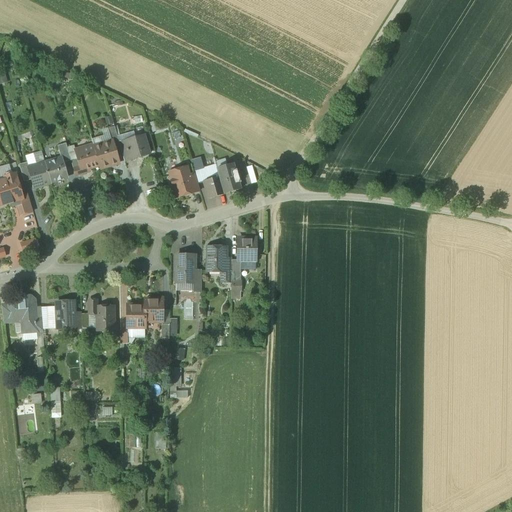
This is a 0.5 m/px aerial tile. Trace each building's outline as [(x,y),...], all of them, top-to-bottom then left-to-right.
[(119,142),(114,127),(107,129),(111,142),(112,142),(114,148),(120,146),(119,142)] [(162,127),(156,128),(158,137),(164,135),(162,127)] [(144,135),(126,140),(132,160),(149,154),(144,135)] [(126,140),(119,142),(120,146),(124,162),(132,160),(126,140)] [(111,142),(94,148),(99,166),(100,169),(119,163),(114,148),(112,142),(111,142)] [(66,144),(58,147),(61,159),(62,159),(63,163),(71,161),(70,159),(66,144)] [(94,148),(75,153),(76,158),(80,172),(81,171),(99,166),(94,148)] [(76,158),(70,159),(71,161),(75,177),(82,175),(81,171),(80,172),(76,158)] [(61,159),(45,164),(51,183),(58,180),(58,181),(64,180),(63,179),(67,178),(63,163),(62,159),(61,159)] [(30,168),(28,162),(19,165),(24,182),(33,180),(29,168),(30,168)] [(30,168),(29,168),(33,180),(35,188),(51,184),(51,183),(45,164),(30,168)] [(232,164),(217,169),(216,166),(219,178),(224,195),(240,190),(238,184),(240,183),(236,170),(234,170),(232,164)] [(192,166),(186,168),(189,176),(195,174),(194,172),(192,166)] [(216,166),(200,170),(203,182),(219,178),(216,166)] [(186,168),(178,170),(179,173),(171,175),(172,179),(170,179),(168,182),(170,186),(172,188),(173,187),(176,197),(191,193),(192,193),(200,191),(198,184),(195,174),(189,176),(186,168)] [(200,170),(194,172),(195,174),(198,184),(203,183),(203,182),(200,170)] [(5,181),(0,182),(0,205),(0,206),(15,202),(23,200),(22,196),(15,174),(11,172),(7,173),(4,177),(5,181)] [(248,175),(242,177),(246,188),(251,187),(248,175)] [(219,178),(203,182),(203,183),(208,199),(224,195),(219,178)] [(28,195),(22,196),(23,200),(15,202),(18,203),(22,215),(33,212),(28,195)] [(256,239),(238,239),(238,261),(241,261),(256,261),(256,239)] [(35,240),(21,244),(23,251),(37,247),(35,240)] [(226,249),(208,249),(208,273),(221,273),(226,273),(226,260),(226,249)] [(194,256),(176,255),(176,283),(193,283),(194,283),(194,272),(194,256)] [(231,260),(226,260),(226,273),(221,273),(221,282),(231,282),(231,261),(231,260)] [(238,261),(231,261),(231,282),(241,282),(241,261),(238,261)] [(201,272),(194,272),(194,283),(193,283),(193,292),(201,292),(201,272)] [(242,288),(231,288),(232,300),(242,300),(242,288)] [(30,298),(25,298),(25,299),(19,299),(11,299),(8,303),(8,305),(10,322),(18,322),(21,318),(25,318),(25,323),(23,325),(24,333),(37,332),(36,319),(34,301),(30,298)] [(163,299),(145,299),(145,305),(145,322),(163,322),(163,299)] [(69,302),(56,302),(57,331),(75,330),(74,313),(74,301),(73,302),(72,301),(70,301),(69,302)] [(97,301),(88,301),(88,313),(97,313),(97,306),(97,301)] [(145,305),(127,305),(127,328),(145,328),(145,322),(145,305)] [(114,306),(107,306),(107,308),(104,308),(104,306),(97,306),(97,313),(97,330),(114,330),(114,306)] [(171,336),(178,336),(178,319),(170,319),(171,336)] [(128,343),(128,330),(120,330),(120,343),(128,343)] [(187,349),(178,348),(176,360),(185,361),(187,349)] [(170,398),(187,398),(187,391),(175,391),(175,386),(181,386),(181,368),(167,368),(167,384),(170,384),(170,398)] [(52,418),(61,417),(60,387),(51,387),(52,418)] [(41,393),(31,394),(31,403),(42,403),(41,393)] [(165,433),(156,433),(156,447),(165,447),(165,433)]
